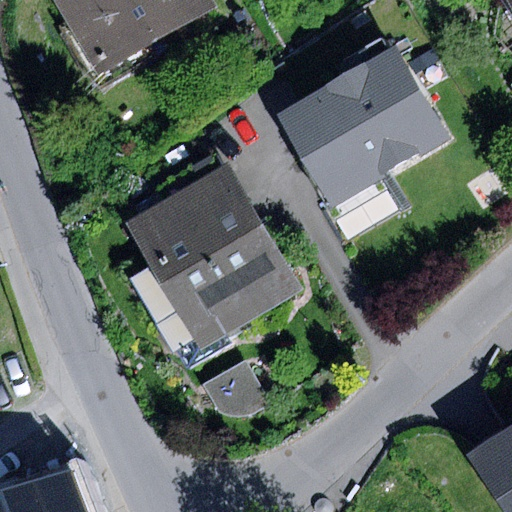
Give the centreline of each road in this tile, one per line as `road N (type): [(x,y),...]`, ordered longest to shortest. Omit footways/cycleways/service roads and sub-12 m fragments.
road 1 (tertiary): [(166,511),(103,395),(0,125)]
road 2 (residential): [(241,511),(280,488),(511,282)]
